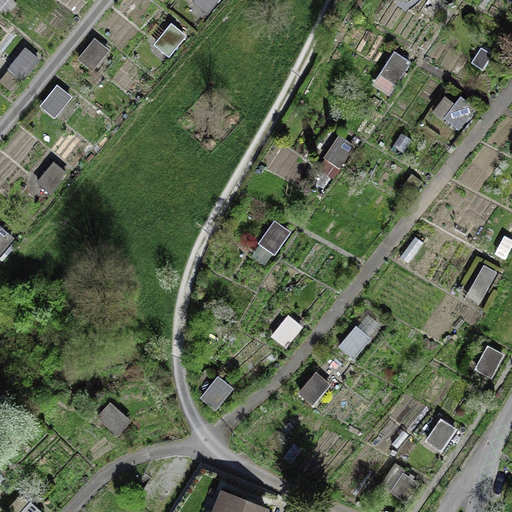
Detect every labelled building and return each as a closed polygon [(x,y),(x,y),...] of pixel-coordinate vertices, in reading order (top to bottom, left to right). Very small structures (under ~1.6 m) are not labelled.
[(0,0),(0,10),(6,15),(17,3),(13,0),(0,0)] [(191,0),(207,14),(219,0),(191,0)] [(171,22),(153,44),(169,57),(187,35),(171,22)] [(94,37),(77,58),(93,71),(110,50),(94,37)] [(25,47),(0,79),(0,82),(12,92),(22,80),(23,81),(41,59),(25,47)] [(394,50),(378,74),(396,85),(411,62),(394,50)] [(57,84),(39,106),(55,118),(58,114),(66,120),(75,109),(68,103),(73,96),(57,84)] [(461,95),(443,117),(446,119),(443,123),(449,127),(452,124),(459,129),(476,108),(461,95)] [(390,149),(401,156),(412,140),(400,133),(390,149)] [(339,135),(323,158),(340,169),(355,146),(339,135)] [(53,161),(36,182),(52,194),(68,173),(53,161)] [(422,181),(413,173),(396,194),(405,202),(422,181)] [(465,214),(482,225),(485,220),(468,210),(465,214)] [(274,219),(257,243),(259,244),(251,255),(265,265),(273,254),(275,255),(292,232),(274,219)] [(0,253),(14,238),(0,225),(0,253)] [(376,234),(370,229),(363,238),(369,243),(376,234)] [(399,257),(408,263),(423,243),(414,236),(399,257)] [(484,264),(465,295),(479,303),(497,272),(484,264)] [(288,315),(270,336),(286,349),(304,327),(288,315)] [(356,326),(338,346),(353,359),(372,338),(370,336),(379,326),(367,315),(357,327),(356,326)] [(505,354),(487,344),(474,369),(492,379),(505,354)] [(416,356),(415,350),(408,351),(410,358),(416,356)] [(315,370),(298,391),(313,404),(331,383),(315,370)] [(218,376),(200,397),(216,410),(233,388),(218,376)] [(110,400),(96,415),(118,433),(131,418),(110,400)] [(441,416),(425,439),(442,451),(458,428),(441,416)] [(403,470),(391,490),(407,500),(420,481),(403,470)] [(263,511),(265,509),(227,494),(220,511),(263,511)] [(43,511),(30,500),(18,511),(43,511)]
